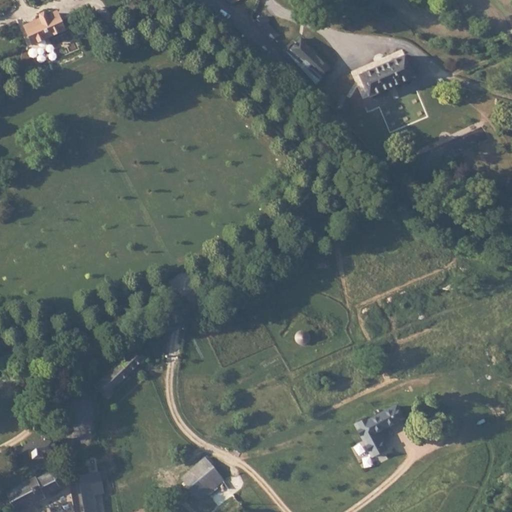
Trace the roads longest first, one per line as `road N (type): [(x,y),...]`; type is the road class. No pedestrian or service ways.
road 1 (secondary): [(206,0),(327,100),(394,196),(456,229),(511,238)]
road 2 (track): [(0,329),(162,282),(184,286),(195,306)]
road 3 (track): [(91,349),(54,378),(43,412),(0,450)]
